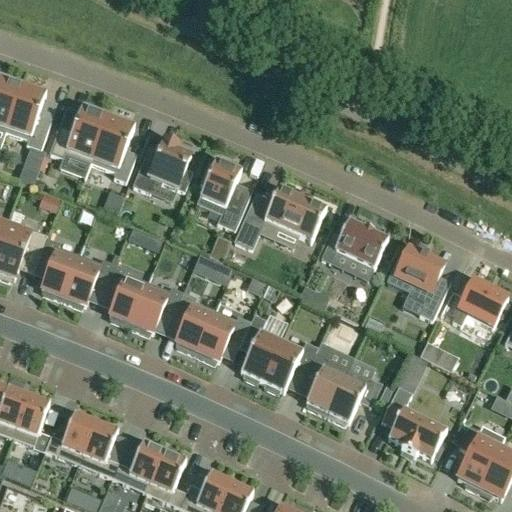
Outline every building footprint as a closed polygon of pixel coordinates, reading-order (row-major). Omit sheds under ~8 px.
[(0,135),(5,137),(20,91),(13,88),(14,84),(0,79),(0,135)] [(50,127),(37,122),(44,104),(45,99),(43,99),(45,95),(30,90),(28,94),(20,91),(5,137),(28,145),(26,150),(30,151),(40,155),(50,127)] [(65,159),(90,168),(107,122),(97,119),(99,115),(84,109),(82,113),(81,112),(72,135),(59,130),(49,158),(63,164),(65,159)] [(113,183),(125,188),(136,159),(125,155),(134,132),(132,132),(133,128),(118,123),(117,126),(107,122),(90,168),(115,178),(113,183)] [(177,150),(164,145),(153,171),(142,166),(132,191),(149,198),(155,185),(184,197),(192,177),(185,174),(190,161),(176,155),(177,150)] [(25,163),(16,187),(31,192),(40,169),(25,163)] [(196,209),(220,219),(216,229),(234,236),(250,199),(234,192),(235,189),(241,176),(215,165),(210,176),(206,174),(199,189),(203,191),(196,209)] [(265,221),(249,214),(234,247),(251,254),(264,225),(310,246),(309,247),(310,248),(325,214),(324,214),(324,215),(308,208),(308,207),(295,201),(295,202),(279,195),(279,193),(278,193),(265,221)] [(115,224),(123,201),(109,196),(100,218),(115,224)] [(330,245),(321,263),(329,267),(335,256),(374,274),(387,245),(372,238),(373,236),(364,231),(363,233),(348,226),(337,249),(330,245)] [(6,230),(0,246),(0,283),(10,287),(12,283),(14,284),(23,260),(38,265),(47,240),(31,234),(29,239),(6,230)] [(158,256),(162,245),(149,239),(144,250),(158,256)] [(231,245),(218,239),(209,261),(222,266),(231,245)] [(43,295),(42,298),(62,306),(79,260),(57,252),(58,248),(46,244),(48,240),(47,240),(38,265),(38,266),(38,267),(49,272),(41,294),(43,295)] [(397,262),(385,287),(408,298),(425,306),(419,320),(432,326),(451,287),(438,281),(443,271),(427,263),(427,261),(421,258),(420,260),(407,254),(402,265),(397,262)] [(201,259),(193,275),(227,290),(234,274),(201,259)] [(79,260),(62,306),(81,314),(83,310),(85,311),(94,289),(106,293),(115,270),(103,265),(101,269),(79,260)] [(111,321),(110,325),(129,333),(148,288),(126,279),(128,275),(115,270),(106,293),(118,298),(108,320),(111,321)] [(498,321),(502,323),(509,309),(505,307),(507,303),(472,285),(451,326),(461,331),(465,322),(491,335),(498,321)] [(169,296),(148,288),(129,333),(148,341),(150,337),(152,338),(161,316),(173,321),(183,298),(171,293),(169,296)] [(173,321),(184,326),(175,348),(177,349),(176,352),(195,361),(214,316),(193,307),(195,303),(183,298),(173,321)] [(228,345),(239,350),(241,347),(250,327),(237,322),(236,326),(214,316),(195,361),(214,369),(216,366),(218,367),(228,345)] [(254,320),(250,327),(241,347),(252,352),(240,377),(244,379),(242,382),(257,389),(259,386),(262,387),(282,343),(262,333),(266,325),(254,320)] [(282,343),(262,387),(265,388),(263,392),(277,399),(279,395),(283,397),(295,372),(306,377),(316,357),(317,353),(305,347),(303,352),(282,343)] [(427,347),(419,361),(434,368),(441,354),(427,347)] [(306,377),(304,381),(315,386),(305,408),(307,409),(306,412),(325,421),(347,378),(326,368),(328,363),(316,357),(306,377)] [(347,378),(325,421),(345,431),(346,428),(348,429),(358,407),(370,413),(381,391),(368,384),(367,388),(347,378)] [(0,438),(13,444),(28,401),(8,394),(0,415),(0,438)] [(49,409),(28,401),(13,444),(33,451),(49,409)] [(400,416),(389,442),(435,463),(447,437),(400,416)] [(78,470),(95,428),(74,419),(62,446),(50,441),(44,456),(78,470)] [(112,484),(118,469),(106,464),(117,437),(115,436),(116,432),(101,426),(99,429),(95,428),(78,470),(112,484)] [(477,497),(499,453),(477,442),(480,437),(469,431),(458,452),(469,458),(456,483),(466,488),(464,491),(477,497)] [(118,469),(112,484),(145,498),(164,457),(160,455),(161,452),(146,445),(145,448),(142,447),(130,474),(118,469)] [(511,459),(499,453),(477,497),(489,504),(491,501),(501,505),(511,482),(511,459)] [(176,511),(179,511),(186,498),(173,493),(185,466),(164,457),(145,498),(176,511)] [(7,462),(0,478),(30,490),(36,474),(7,462)] [(219,511),(231,488),(227,486),(229,483),(214,476),(212,479),(210,478),(202,495),(190,490),(186,498),(179,511),(219,511)] [(219,511),(245,511),(252,498),(250,497),(252,493),(237,486),(235,490),(231,488),(219,511)] [(64,506),(71,509),(77,495),(70,492),(64,506)]
